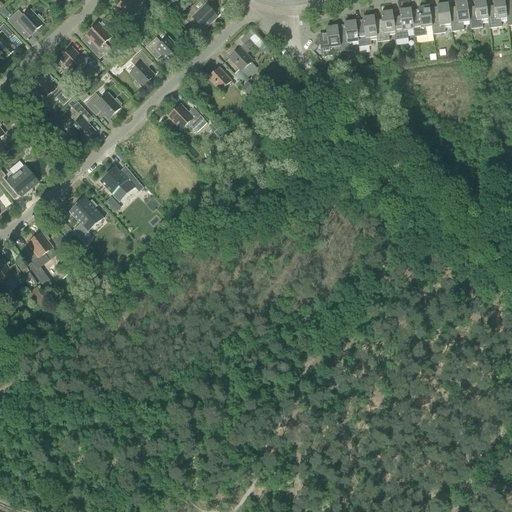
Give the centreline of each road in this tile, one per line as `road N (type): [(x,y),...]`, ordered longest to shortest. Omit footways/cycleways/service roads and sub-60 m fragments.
road 1 (unclassified): [(511,285),(320,80),(295,36)]
road 2 (residential): [(75,173),(239,21),(295,36)]
road 3 (residential): [(0,88),(96,0)]
